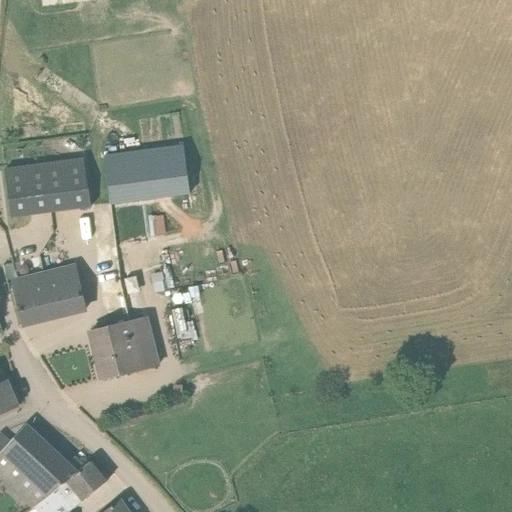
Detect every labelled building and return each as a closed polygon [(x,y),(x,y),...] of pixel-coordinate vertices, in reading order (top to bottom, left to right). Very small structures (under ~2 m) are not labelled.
[(104,157),(110,204),(190,194),(184,146),(104,157)] [(11,217),(90,207),(85,159),(5,169),(11,217)] [(97,209),(99,238),(168,234),(167,215),(157,216),(157,206),(97,209)] [(75,267),(43,275),(54,318),(86,310),(75,267)] [(43,275),(13,283),(24,325),(54,318),(43,275)] [(147,318),(91,331),(103,380),(122,376),(158,367),(147,318)] [(0,413),(17,406),(6,380),(0,382),(0,413)] [(0,474),(32,505),(84,466),(74,457),(68,464),(27,427),(26,426),(10,443),(0,434),(0,474)] [(67,511),(91,495),(106,482),(89,461),(84,466),(32,505),(34,506),(38,511),(67,511)] [(129,511),(120,499),(104,511),(103,511),(129,511)]
